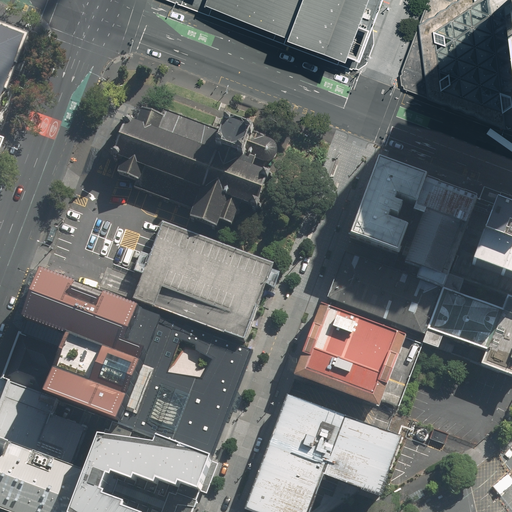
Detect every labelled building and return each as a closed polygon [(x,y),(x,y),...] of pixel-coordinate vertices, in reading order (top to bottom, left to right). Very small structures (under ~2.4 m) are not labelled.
[(170,0),(358,70),(366,65),(374,44),(372,26),(359,59),(351,56),(321,45),(312,41),(306,39),(294,35),(281,30),(267,24),(223,8),(209,3),(209,0),(170,0)] [(294,35),(306,39),(312,41),(321,45),(351,56),(359,59),(372,26),(375,20),(382,0),(209,0),(209,3),(223,8),(267,24),(281,30),(294,35)] [(511,0),(477,0),(475,1),(475,0),(427,0),(400,73),(401,83),(402,87),(427,97),(511,126),(511,0)] [(0,21),(0,116),(32,34),(0,21)] [(252,208),(258,210),(261,203),(269,180),(272,173),(265,170),(255,166),(257,160),(260,162),(264,163),(268,163),(271,162),(274,160),(277,157),(278,153),(278,149),(277,146),(275,142),(272,140),(269,138),(265,138),(266,136),(254,132),(227,122),(223,132),(163,110),(161,118),(143,111),(138,123),(130,120),(116,158),(124,161),(119,174),(138,180),(135,188),(194,210),(191,219),(218,229),(221,222),(232,226),(241,204),(252,208)] [(379,162),(351,237),(396,253),(397,250),(402,238),(405,229),(387,222),(389,215),(398,219),(403,207),(395,204),(397,200),(415,207),(425,180),(379,162)] [(425,180),(415,207),(412,215),(422,218),(414,242),(402,238),(397,250),(409,255),(405,265),(419,270),(416,279),(443,289),(446,281),(439,278),(459,225),(465,227),(476,199),(425,180)] [(511,197),(484,187),(479,200),(511,212),(511,197)] [(507,296),(511,298),(511,212),(479,200),(476,199),(465,227),(446,281),(443,289),(458,295),(464,280),(507,296)] [(276,265),(163,224),(137,290),(134,300),(247,342),(265,296),(276,265)] [(58,229),(52,228),(48,242),(53,243),(58,229)] [(437,288),(344,254),(327,301),(420,335),(437,288)] [(48,392),(112,416),(212,453),(251,351),(149,313),(45,274),(23,333),(6,376),(48,392)] [(511,298),(507,296),(501,311),(458,295),(443,289),(423,342),(438,348),(442,335),(485,351),(480,365),(511,376),(511,298)] [(322,307),(296,377),(379,408),(405,338),(322,307)] [(0,438),(73,466),(87,430),(53,417),(59,401),(0,379),(0,438)] [(289,397),(244,511),(246,511),(309,511),(324,476),(353,486),(361,489),(379,496),(401,436),(398,435),(380,429),(289,397)] [(428,434),(427,432),(425,430),(424,429),(422,429),(420,429),(418,430),(416,432),(415,433),(415,435),(415,437),(416,439),(418,441),(420,442),(422,442),(424,441),(426,440),(427,438),(428,436),(428,434)] [(433,429),(429,440),(444,445),(448,435),(433,429)] [(201,492),(213,459),(161,441),(157,446),(103,437),(75,511),(135,511),(127,509),(129,504),(107,497),(108,494),(105,492),(111,477),(115,478),(116,474),(136,481),(138,478),(158,485),(160,481),(180,488),(182,485),(201,492)] [(72,511),(88,473),(0,439),(0,506),(15,511),(72,511)] [(193,511),(201,492),(182,485),(180,488),(171,511),(193,511)] [(421,489),(409,495),(412,502),(424,495),(421,489)]
